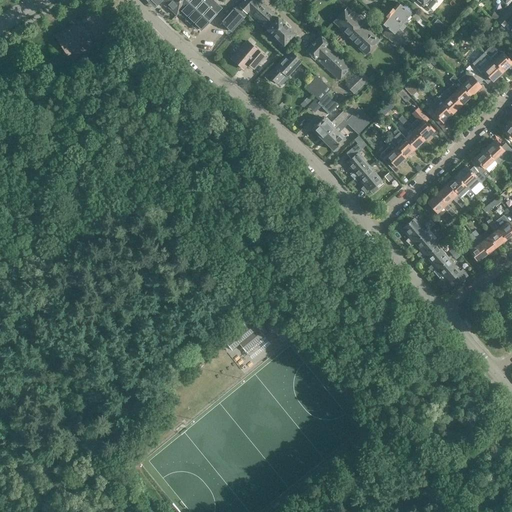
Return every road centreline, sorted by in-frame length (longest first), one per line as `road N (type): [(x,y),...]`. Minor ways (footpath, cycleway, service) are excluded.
road 1 (tertiary): [(373,229),(132,0)]
road 2 (residential): [(373,229),(511,99)]
